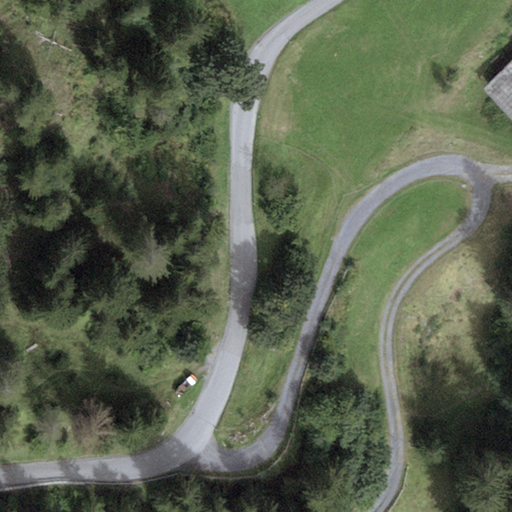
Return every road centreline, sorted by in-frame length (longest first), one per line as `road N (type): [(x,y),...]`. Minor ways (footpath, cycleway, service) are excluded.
road 1 (unclassified): [(182,446),(233,462),(264,450),(330,269),(358,220),(410,173),(438,166),(469,171),(480,191),(469,224),(407,279),(387,323),(396,458),(374,511)]
road 2 (tertiary): [(325,0),(279,32),(253,65),(241,121),(240,315),(205,412),(182,446)]
road 3 (tertiary): [(182,446),(145,467),(0,477)]
